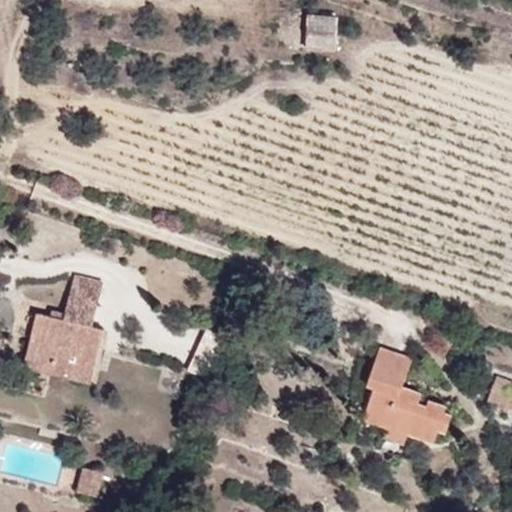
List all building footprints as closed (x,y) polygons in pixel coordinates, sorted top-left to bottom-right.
[(340,55),(348,16),(318,9),(310,48),(340,55)] [(102,304),(111,285),(85,272),(76,291),(102,304)] [(93,322),(102,304),(76,291),(67,309),(93,322)] [(96,385),(121,335),(93,322),(67,309),(52,300),(27,349),(96,385)] [(234,336),(213,326),(194,366),(215,376),(234,336)] [(420,356),(385,344),(380,358),(415,370),(420,356)] [(463,415),(453,410),(456,402),(436,394),(433,402),(424,398),(428,386),(411,380),(415,370),(380,358),(374,374),(388,379),(384,389),(373,418),(445,445),(449,434),(454,436),(463,415)] [(384,389),(388,379),(376,374),(373,385),(384,389)] [(511,406),(511,377),(507,376),(497,401),(511,406)] [(413,447),(418,435),(396,427),(391,438),(413,447)] [(103,496),(110,472),(89,467),(83,492),(103,496)]
